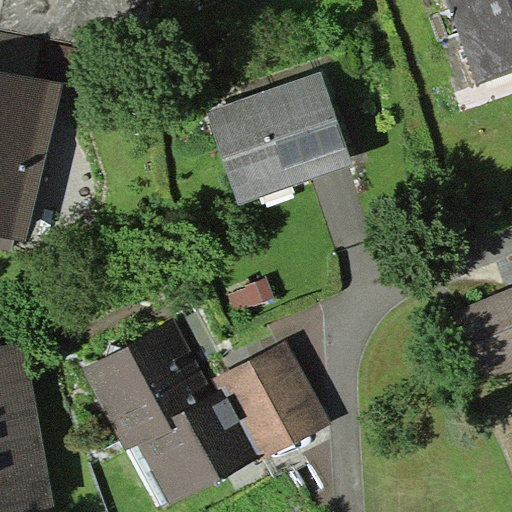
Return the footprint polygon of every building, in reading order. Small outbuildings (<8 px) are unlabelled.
[(511,0),(441,0),(475,95),(511,81),(511,0)] [(0,67),(0,233),(22,238),(56,80),(0,67)] [(312,72),(204,110),(237,200),(344,162),(312,72)] [(511,286),(450,312),(479,382),(511,368),(511,286)] [(178,318),(84,371),(162,507),(323,416),(282,345),(215,383),(178,318)] [(0,510),(42,505),(20,340),(0,342),(0,510)]
